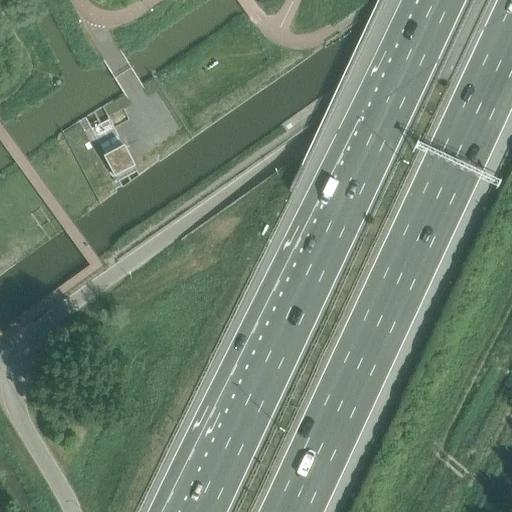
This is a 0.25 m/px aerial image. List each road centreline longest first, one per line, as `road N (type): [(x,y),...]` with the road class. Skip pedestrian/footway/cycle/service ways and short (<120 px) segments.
road 1 (unclassified): [(72,511),(11,399),(10,373),(54,316),(505,0)]
road 2 (motorway): [(441,0),(202,511)]
road 3 (motorway): [(282,511),(511,16)]
road 4 (track): [(511,286),(407,511)]
